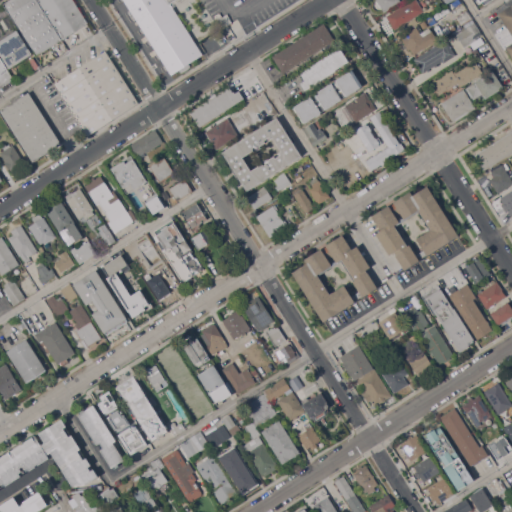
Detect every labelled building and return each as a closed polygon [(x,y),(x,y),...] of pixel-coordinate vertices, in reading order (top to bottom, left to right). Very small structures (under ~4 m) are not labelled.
[(37,56),(34,51),(10,14),(4,4),(10,0),(74,0),(95,33),(91,36),(89,33),(80,39),(76,33),(85,27),(84,26),(37,56)] [(149,47),(148,46),(147,44),(146,43),(146,42),(150,40),(145,32),(141,34),(140,33),(139,32),(139,31),(138,30),(142,28),(137,19),(133,22),(131,20),(129,18),(128,16),(126,12),(131,10),(124,0),(121,2),(119,0),(182,0),(179,3),(174,7),(204,54),(172,74),(169,69),(165,72),(164,71),(162,69),(162,67),(166,65),(161,58),(158,60),(155,58),(155,56),(159,54),(153,44),(149,47)] [(385,12),(377,0),(401,0),(402,1),(385,12)] [(424,11),(423,11),(424,13),(422,15),(420,13),(395,29),(387,16),(411,0),(417,0),(424,10),(424,11)] [(511,56),(506,47),(511,43),(511,34),(499,13),(511,4),(511,56)] [(471,19),(462,25),(462,26),(458,28),(456,25),(460,22),(456,17),(466,10),(472,18),(471,19)] [(15,66),(9,69),(8,68),(0,55),(0,20),(10,14),(34,51),(14,64),(15,66)] [(325,23),(335,40),(284,73),(273,56),(325,23)] [(475,23),(482,34),(479,35),(480,36),(477,38),(477,39),(471,43),(474,48),(470,51),(466,45),(465,46),(457,34),(475,23)] [(415,54),(411,48),(409,49),(401,37),(405,35),(405,34),(417,26),(423,36),(432,30),(438,39),(415,54)] [(446,39),(456,55),(444,63),(442,61),(430,69),(431,70),(429,71),(428,70),(423,72),(415,59),(446,39)] [(306,91),(301,83),(306,80),(301,72),(340,46),(350,61),(337,69),(337,70),(306,91)] [(139,103),(87,136),(54,83),(106,51),(139,103)] [(0,55),(8,68),(14,78),(0,87),(0,55)] [(479,63),(481,67),(480,67),(483,72),(461,86),(459,83),(457,84),(458,86),(455,88),(454,86),(438,96),(430,84),(433,82),(433,81),(436,79),(437,80),(446,74),(446,72),(448,71),(449,72),(453,70),(454,72),(456,71),(457,72),(476,60),(478,64),(479,63)] [(322,112),(322,113),(318,116),(317,115),(317,116),(317,117),(313,119),(312,118),(312,119),(312,120),(308,123),(307,121),(305,123),(305,122),(304,122),(301,118),(302,118),(302,117),(301,118),(299,114),(300,114),(295,106),(337,79),(336,78),(341,75),(342,76),(341,74),(346,72),(347,73),(346,71),(352,68),(353,69),(356,75),(359,73),(362,78),(359,79),(360,80),(362,78),(366,84),(358,89),(358,90),(354,93),(354,92),(322,112)] [(486,99),(483,93),(473,99),(466,88),(493,70),(504,87),(486,99)] [(201,127),(191,112),(212,99),(210,96),(215,92),(217,95),(230,87),(233,92),(235,91),(236,93),(240,90),(245,98),(201,127)] [(454,122),(442,103),(464,88),(476,108),(454,122)] [(57,146),(33,162),(1,110),(25,95),(29,92),(62,144),(57,146)] [(368,95),(377,109),(356,122),(354,118),(351,119),(347,113),(350,112),(348,109),(368,95)] [(373,171),(366,160),(389,147),(371,117),(381,111),(401,143),(402,143),(407,151),(373,171)] [(228,117),(239,135),(218,149),(206,132),(228,117)] [(223,152),(278,117),(286,130),(289,128),(297,141),(294,142),(302,155),(248,191),(223,152)] [(315,146),(304,129),(314,123),(318,130),(321,128),(323,131),(324,130),(328,137),(315,146)] [(356,130),(367,123),(368,125),(369,124),(372,130),(371,130),(376,138),(377,138),(380,143),(379,143),(380,145),(370,152),(356,130)] [(164,142),(146,153),(147,155),(143,158),(141,154),(139,156),(137,152),(136,153),(131,145),(155,129),(156,130),(164,142)] [(511,130),(511,153),(485,170),(475,155),(511,130)] [(26,164),(12,172),(10,169),(9,170),(4,162),(6,161),(0,153),(6,150),(4,147),(7,145),(8,146),(10,144),(12,146),(14,145),(26,164)] [(148,179),(140,185),(137,181),(131,185),(131,186),(128,189),(126,187),(124,188),(119,180),(118,181),(115,177),(116,176),(112,168),(132,155),(148,179)] [(153,170),(150,172),(148,168),(150,166),(164,156),(175,173),(161,182),(156,185),(155,183),(155,182),(154,180),(158,177),(153,170)] [(495,176),(492,172),(503,164),(511,177),(511,184),(499,193),(490,180),(495,176)] [(285,172),(292,182),(281,189),(274,179),(285,172)] [(92,181),(91,178),(94,176),(95,179),(101,175),(112,192),(114,190),(128,211),(131,209),(138,218),(115,233),(109,223),(112,221),(100,203),(97,204),(85,185),(92,181)] [(312,185),(313,184),(310,180),(317,176),(319,180),(320,180),(312,185)] [(186,178),(194,191),(177,201),(169,188),(186,178)] [(320,180),(330,196),(319,203),(318,201),(317,201),(312,194),(313,193),(310,189),(314,187),(312,185),(320,180)] [(255,209),(251,202),(250,202),(247,197),(265,185),(273,197),(255,209)] [(165,202),(154,209),(144,193),(154,186),(165,202)] [(292,191),(301,186),(304,190),(295,196),(292,191)] [(396,255),(397,255),(395,252),(390,255),(377,234),(382,230),(373,216),(411,191),(413,195),(428,186),(459,235),(428,255),(427,254),(419,259),(420,260),(405,270),(396,255)] [(94,209),(93,210),(95,214),(86,219),(84,216),(80,219),(68,200),(68,199),(66,196),(73,191),(73,192),(81,188),(94,209)] [(304,190),(308,198),(309,197),(312,202),(311,202),(314,207),(306,213),(295,196),(304,190)] [(511,209),(510,211),(502,198),(511,191),(511,209)] [(83,237),(69,246),(49,212),(53,209),(51,205),(60,199),(83,237)] [(200,224),(201,226),(193,232),(181,213),(197,202),(208,219),(200,224)] [(278,207),(279,209),(277,210),(284,221),(286,220),(289,225),(270,236),(260,219),(257,216),(276,204),(278,207)] [(57,236),(50,241),(50,242),(46,245),(44,241),(41,244),(29,226),(35,222),(33,218),(40,213),(43,217),(44,217),(57,236)] [(192,249),(192,252),(195,257),(198,257),(205,269),(183,282),(154,236),(157,235),(155,231),(173,219),(192,249)] [(109,228),(117,241),(108,246),(97,227),(105,223),(108,229),(109,228)] [(38,251),(30,256),(31,259),(25,262),(21,256),(20,257),(9,238),(14,235),(11,231),(22,224),(38,251)] [(204,231),(211,243),(199,250),(192,238),(204,231)] [(293,273),(307,263),(305,259),(343,235),(352,249),(357,246),(371,267),(367,270),(378,287),(363,297),(362,295),(354,300),(355,302),(324,322),(293,273)] [(20,264),(3,275),(0,270),(0,237),(2,236),(20,264)] [(128,246),(138,240),(142,247),(133,253),(128,246)] [(76,246),(77,248),(89,241),(97,252),(80,264),(71,249),(76,246)] [(62,273),(55,262),(62,258),(60,255),(67,250),(76,264),(62,273)] [(471,264),(469,261),(478,255),(480,258),(481,257),(491,273),(477,283),(466,267),(471,264)] [(43,283),(39,277),(41,275),(38,270),(39,269),(37,267),(44,262),(46,265),(50,270),(53,268),(57,274),(43,283)] [(153,266),(157,272),(160,271),(173,292),(170,293),(172,296),(163,301),(162,299),(159,301),(146,280),(147,279),(142,273),(153,266)] [(98,269),(129,321),(108,334),(106,332),(104,333),(93,314),(99,310),(93,301),(87,305),(74,284),(98,269)] [(26,297),(14,305),(3,288),(6,287),(4,284),(11,280),(13,282),(15,281),(26,297)] [(497,281),(507,296),(488,309),(478,294),(497,281)] [(70,283),(79,297),(69,303),(61,289),(70,283)] [(147,308),(141,312),(143,314),(135,319),(121,296),(126,293),(122,287),(128,283),(132,290),(134,288),(147,308)] [(454,308),(455,307),(475,340),(469,344),(470,346),(461,352),(436,313),(435,315),(422,295),(439,284),(454,308)] [(468,284),(478,300),(475,301),(493,330),(478,339),(450,295),(468,284)] [(54,294),(57,299),(62,297),(70,309),(58,317),(47,299),(54,294)] [(268,325),(269,326),(263,330),(262,329),(259,331),(243,306),(259,295),(275,320),(268,325)] [(420,312),(422,311),(430,324),(414,333),(404,316),(410,313),(409,311),(416,306),(411,298),(416,295),(422,305),(418,308),(420,312)] [(508,302),(511,308),(511,319),(500,327),(491,313),(508,302)] [(86,348),(76,331),(79,329),(76,324),(78,323),(76,319),(75,320),(73,317),(74,316),(71,310),(82,304),(102,338),(86,348)] [(232,315),(231,314),(238,310),(241,316),(243,315),(251,328),(250,329),(251,331),(244,335),(243,334),(234,339),(223,320),(232,315)] [(396,312),(405,327),(407,326),(409,330),(392,340),(391,338),(390,339),(380,321),(396,312)] [(39,342),(40,342),(36,334),(56,321),(76,352),(68,358),(69,361),(62,365),(61,363),(58,364),(50,351),(46,353),(39,342)] [(228,344),(228,347),(225,348),(223,348),(218,351),(219,352),(216,354),(215,353),(213,354),(201,335),(204,333),(202,330),(215,323),(228,344)] [(276,346),(266,331),(277,324),(287,339),(276,346)] [(443,338),(445,336),(455,352),(453,353),(454,355),(450,357),(451,359),(445,363),(444,362),(441,364),(434,355),(433,355),(428,347),(429,346),(423,337),(427,334),(425,332),(435,325),(443,338)] [(211,359),(197,368),(185,348),(188,346),(187,344),(198,338),(211,359)] [(46,370),(27,383),(7,351),(27,339),(46,370)] [(283,363),(276,351),(289,344),(291,348),(292,347),(295,352),(294,352),(296,355),(283,363)] [(393,396),(382,403),(380,400),(375,403),(373,399),(369,402),(363,394),(366,392),(358,379),(355,381),(352,376),(351,376),(348,371),(348,370),(348,369),(347,369),(343,364),(344,363),(340,357),(360,344),(393,396)] [(414,353),(416,356),(424,351),(434,367),(430,369),(431,371),(425,375),(424,373),(419,376),(407,358),(414,353)] [(385,359),(388,364),(398,357),(408,374),(404,376),(409,384),(395,393),(377,364),(385,359)] [(240,373),(248,368),(253,376),(256,382),(237,394),(221,369),(233,362),(240,373)] [(22,389),(7,398),(0,386),(0,367),(7,364),(22,389)] [(233,394),(223,400),(224,401),(218,405),(216,402),(216,403),(198,374),(214,364),(233,394)] [(251,370),(256,367),(259,373),(255,376),(251,370)] [(161,383),(163,387),(161,388),(160,388),(156,390),(148,376),(160,369),(166,380),(161,383)] [(511,393),(511,373),(503,379),(511,393)] [(166,422),(168,425),(166,426),(169,431),(153,441),(117,385),(134,375),(164,423),(166,422)] [(264,390),(284,377),(291,389),(276,398),(277,399),(272,402),(265,391),(264,390)] [(511,401),(511,406),(511,407),(511,408),(507,412),(506,410),(499,414),(485,391),(498,383),(498,382),(499,382),(511,401)] [(180,384),(184,390),(179,393),(175,387),(180,384)] [(119,407),(106,414),(99,403),(100,403),(98,399),(101,397),(101,396),(110,390),(119,407)] [(305,411),(299,415),(300,415),(296,418),(295,417),(290,420),(279,403),(280,402),(278,399),(292,390),(305,411)] [(328,401),(327,402),(329,405),(329,408),(325,410),(328,414),(317,422),(314,418),(312,419),(302,404),(304,403),(302,400),(307,397),(309,399),(322,391),(328,401)] [(254,421),(244,406),(265,393),(278,414),(258,427),(253,421),(254,421)] [(482,398),(481,398),(492,414),(485,418),(487,420),(477,427),(465,409),(464,409),(462,405),(469,401),(468,400),(472,397),(474,399),(476,397),(476,396),(480,394),(482,398)] [(209,406),(211,405),(213,408),(211,409),(211,410),(195,420),(186,406),(202,395),(209,406)] [(117,440),(114,442),(125,460),(112,468),(79,414),(94,404),(117,440)] [(480,446),(483,444),(489,455),(485,458),(485,457),(471,466),(440,417),(455,407),(480,446)] [(118,432),(108,416),(119,409),(120,410),(121,409),(124,412),(122,413),(123,414),(124,413),(131,424),(118,432)] [(236,424),(238,423),(242,430),(234,435),(223,418),(230,414),(236,424)] [(0,457),(36,435),(42,444),(46,442),(40,433),(63,418),(92,465),(94,468),(99,476),(87,483),(74,486),(52,451),(48,454),(50,458),(0,489),(0,457)] [(301,452),(283,464),(262,431),(280,419),(301,452)] [(174,421),(175,422),(176,421),(177,424),(176,424),(177,426),(182,422),(186,429),(175,436),(169,425),(174,421)] [(261,433),(254,438),(246,425),(253,421),(258,427),(261,433)] [(511,441),(503,427),(511,421),(511,441)] [(321,440),(316,443),(318,446),(312,449),(311,446),(307,449),(299,435),(307,430),(304,425),(310,422),(321,440)] [(232,436),(214,447),(214,446),(212,447),(205,435),(224,424),(232,436)] [(429,441),(428,441),(424,435),(441,425),(474,480),(459,490),(429,441)] [(132,454),(119,434),(131,426),(137,426),(148,443),(132,454)] [(210,444),(189,457),(180,443),(201,430),(202,432),(210,444)] [(412,460),(401,443),(406,441),(404,439),(411,434),(412,437),(417,434),(427,450),(412,460)] [(264,442),(278,464),(276,465),(278,468),(265,476),(264,473),(262,475),(244,446),(260,436),(264,442)] [(498,448),(508,441),(511,446),(511,453),(505,458),(498,448)] [(258,484),(243,493),(218,454),(224,450),(226,453),(235,447),(258,484)] [(186,462),(171,471),(163,457),(177,448),(186,462)] [(225,473),(238,493),(223,504),(209,483),(208,484),(199,470),(196,466),(214,455),(225,473)] [(440,471),(424,481),(422,477),(420,478),(415,472),(417,470),(414,466),(431,455),(440,471)] [(165,466),(161,469),(168,481),(163,484),(163,485),(159,487),(158,487),(152,491),(142,474),(149,470),(149,469),(153,466),(150,461),(154,459),(154,460),(159,457),(161,458),(165,466)] [(381,487),(369,494),(367,491),(366,492),(361,485),(360,486),(359,484),(360,483),(353,473),(357,470),(356,469),(362,466),(363,467),(367,464),(381,487)] [(121,497),(115,487),(126,480),(127,481),(133,477),(132,476),(139,472),(145,481),(121,497)] [(201,490),(188,498),(177,481),(178,481),(176,478),(185,472),(187,474),(190,472),(201,490)] [(367,510),(363,511),(354,511),(343,494),(341,491),(335,481),(338,479),(337,478),(340,476),(341,477),(344,475),(367,510)] [(439,504),(436,499),(434,500),(429,493),(431,492),(428,488),(444,477),(455,493),(439,504)] [(154,495),(152,496),(157,504),(146,511),(134,493),(147,485),(154,495)] [(79,491),(83,496),(90,492),(94,497),(109,487),(111,490),(114,488),(120,497),(96,511),(78,511),(75,507),(74,508),(68,498),(76,493),(79,491)] [(493,505),(482,511),(480,511),(471,496),(483,488),(493,505)] [(36,511),(3,511),(0,507),(0,505),(15,496),(21,506),(25,503),(24,501),(40,491),(48,504),(36,511)] [(187,500),(180,504),(176,497),(182,493),(187,500)] [(389,493),(397,506),(396,507),(396,508),(393,510),(394,511),(370,511),(368,508),(371,506),(370,505),(388,494),(389,493)] [(338,511),(317,511),(313,505),(328,495),(338,511)] [(473,509),(467,511),(445,511),(467,499),(473,509)] [(110,511),(108,508),(121,501),(127,511),(110,511)]
